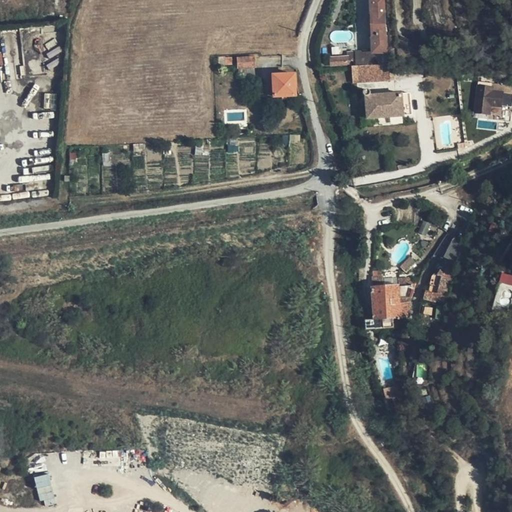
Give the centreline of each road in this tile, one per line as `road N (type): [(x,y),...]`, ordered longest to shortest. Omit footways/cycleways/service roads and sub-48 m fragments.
road 1 (residential): [(0,231),(327,183)]
road 2 (track): [(328,209),(346,379),(359,424),(410,511)]
road 3 (residential): [(327,183),(303,68),(317,0)]
